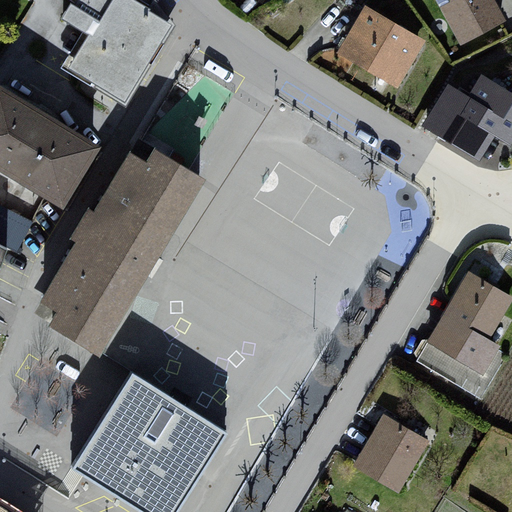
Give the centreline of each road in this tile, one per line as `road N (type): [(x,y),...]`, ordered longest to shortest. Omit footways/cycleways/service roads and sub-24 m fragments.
road 1 (residential): [(207,14),(184,36),(28,309),(0,406)]
road 2 (residential): [(476,187),(280,511)]
road 3 (residential): [(207,14),(476,187)]
road 4 (unknown): [(271,55),(201,218)]
